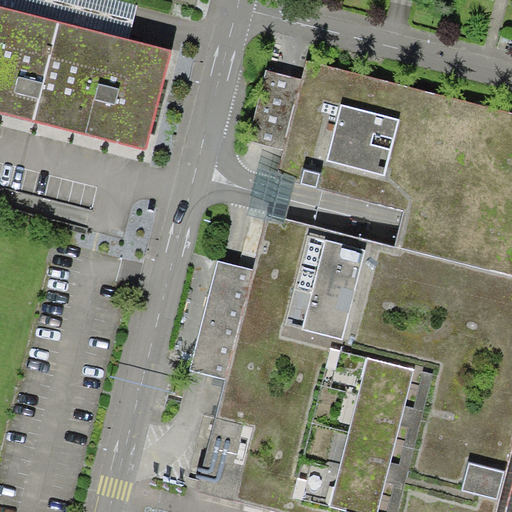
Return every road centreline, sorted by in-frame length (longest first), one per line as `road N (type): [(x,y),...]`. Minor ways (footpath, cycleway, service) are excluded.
road 1 (residential): [(109,511),(238,7)]
road 2 (residential): [(238,7),(511,77)]
